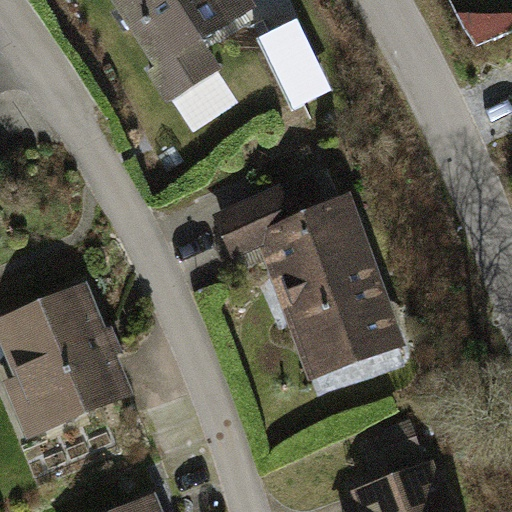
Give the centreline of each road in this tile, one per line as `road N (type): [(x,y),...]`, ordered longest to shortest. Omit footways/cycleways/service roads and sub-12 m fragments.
road 1 (residential): [(252,511),(160,282),(66,104),(0,10)]
road 2 (residential): [(383,0),(475,183),(511,281)]
